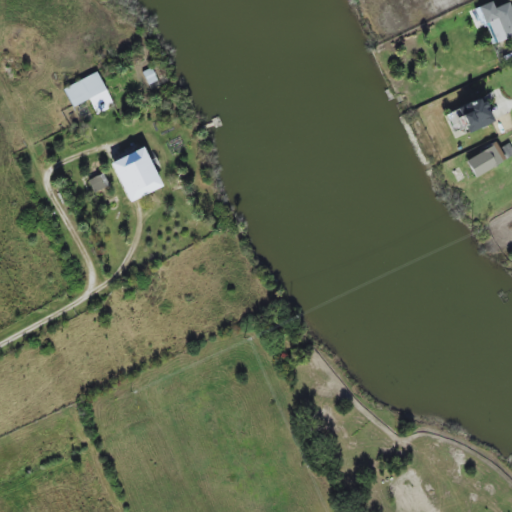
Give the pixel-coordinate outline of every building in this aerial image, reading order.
[(478,6),(494,43),(511,35),(511,11),(508,2),(493,8),(490,2),(478,6)] [(95,114),(112,107),(98,73),(63,88),(71,107),(89,99),(95,114)] [(456,108),(466,133),(492,123),(482,97),(456,108)] [(464,159),(472,177),(505,162),(497,144),(464,159)] [(126,202),(160,188),(143,148),(110,162),(126,202)] [(88,181),(94,193),(108,186),(102,174),(88,181)]
